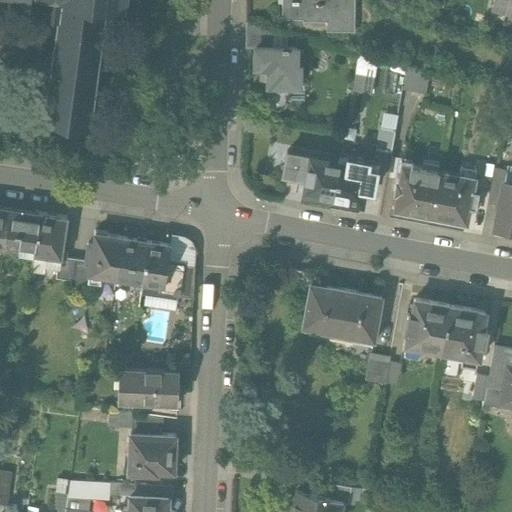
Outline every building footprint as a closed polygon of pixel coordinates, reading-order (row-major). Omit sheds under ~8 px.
[(45,0),(44,9),(58,11),(45,112),(91,117),(106,0),(45,0)] [(282,0),(282,17),(303,17),(303,19),(326,20),(326,29),(354,30),(354,0),(282,0)] [(509,0),(494,0),(491,12),(505,15),(509,0)] [(271,28),(246,22),(246,46),(256,46),(261,46),(271,46),(271,28)] [(261,46),(256,46),(256,65),(260,65),(260,68),(263,70),(269,70),(269,99),(269,102),(272,105),(275,107),(278,107),(281,107),(284,105),(286,102),(287,98),(290,98),(290,84),(299,84),(299,62),(295,62),(296,46),(271,46),(261,46)] [(403,86),(424,90),(427,69),(406,65),(403,86)] [(374,69),(356,66),(352,91),(369,94),(374,69)] [(272,120),(244,116),(243,128),(270,133),(272,120)] [(394,132),(380,129),(376,151),(390,153),(394,132)] [(337,162),(287,152),(283,175),(305,179),(303,193),(331,198),(337,162)] [(378,164),(339,157),(337,162),(331,198),(362,204),(364,190),(372,191),(378,164)] [(438,171),(401,164),(398,181),(396,181),(394,193),(396,193),(393,209),(430,216),(438,171)] [(508,168),(494,166),(489,195),(502,197),(505,181),(506,181),(508,168)] [(474,177),(438,171),(430,216),(466,222),(469,206),(475,207),(478,190),(472,189),(474,177)] [(511,182),(506,181),(505,181),(502,197),(496,227),(511,229),(511,182)] [(9,209),(0,208),(0,258),(2,259),(9,209)] [(39,214),(9,209),(2,259),(32,264),(39,214)] [(39,214),(32,264),(54,267),(61,268),(63,258),(66,234),(61,233),(64,216),(39,213),(39,214)] [(104,233),(92,231),(90,245),(84,244),(82,261),(88,261),(86,273),(116,277),(122,238),(103,235),(104,233)] [(148,241),(122,238),(116,277),(142,281),(148,241)] [(167,244),(148,241),(142,281),(160,284),(159,289),(177,292),(181,263),(165,261),(167,244)] [(63,258),(61,268),(54,267),(52,280),(68,283),(67,289),(70,289),(74,259),(63,258)] [(82,261),(74,259),(70,289),(83,291),(86,273),(88,261),(82,261)] [(380,296),(311,283),(303,324),(353,333),(352,339),(371,343),(372,337),(380,296)] [(450,304),(414,298),(411,315),(407,314),(404,329),(407,330),(404,344),(406,344),(404,354),(419,356),(421,346),(441,350),(450,304)] [(485,310),(450,304),(441,350),(478,356),(481,343),(483,343),(486,327),(482,326),(485,310)] [(511,347),(494,344),(488,375),(483,401),(511,405),(511,347)] [(389,356),(370,353),(366,376),(385,380),(388,360),(389,356)] [(401,362),(388,360),(385,380),(397,382),(401,362)] [(177,368),(136,366),(120,365),(119,399),(132,400),(170,402),(170,406),(176,406),(179,406),(181,385),(177,385),(177,368)] [(488,375),(476,373),(471,398),(483,401),(488,375)] [(170,402),(132,400),(132,410),(159,413),(175,416),(176,406),(170,406),(170,402)] [(132,410),(109,411),(108,425),(131,427),(131,431),(158,433),(159,413),(132,410)] [(131,431),(129,430),(127,472),(158,474),(158,470),(173,470),(176,434),(158,433),(131,431)] [(12,472),(0,470),(0,502),(6,504),(6,503),(7,503),(12,472)] [(117,480),(70,478),(68,492),(83,493),(103,494),(103,489),(117,490),(117,480)] [(143,482),(117,480),(117,490),(117,492),(126,493),(142,494),(143,482)] [(357,487),(326,481),(324,495),(341,499),(354,501),(357,487)] [(324,495),(297,490),(292,511),(338,511),(341,499),(324,495)] [(64,511),(68,492),(55,491),(51,511),(64,511)] [(83,493),(68,492),(64,511),(90,511),(90,510),(85,509),(86,500),(83,500),(83,493)] [(142,494),(126,493),(127,505),(120,506),(120,511),(168,511),(169,495),(142,494)] [(7,503),(6,503),(6,504),(4,511),(15,511),(17,505),(7,503)]
